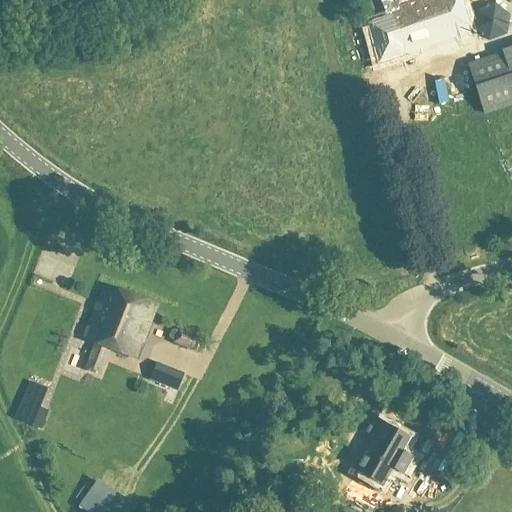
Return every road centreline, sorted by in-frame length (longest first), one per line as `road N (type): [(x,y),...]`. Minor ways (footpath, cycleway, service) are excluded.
road 1 (tertiary): [(390,331),(155,233),(54,176),(0,133)]
road 2 (unclassified): [(390,331),(430,293),(511,266)]
road 3 (tertiary): [(511,393),(390,331)]
